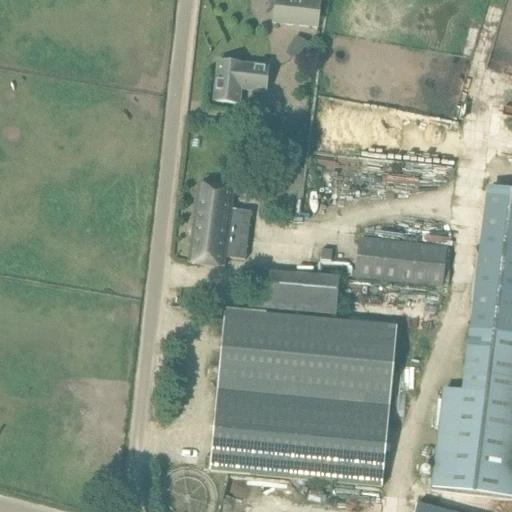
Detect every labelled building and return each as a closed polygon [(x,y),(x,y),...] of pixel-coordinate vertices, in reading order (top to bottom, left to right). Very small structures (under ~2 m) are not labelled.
[(321,0),(316,0),(274,0),(271,25),(318,30),(321,0)] [(295,37),(287,51),(285,55),(287,56),(302,65),(313,47),(295,37)] [(243,65),(238,65),(218,63),(214,103),(239,106),(240,91),(266,93),(269,69),(243,66),(243,65)] [(278,150),(279,131),(254,129),(253,148),(278,150)] [(233,191),(218,189),(198,187),(188,264),(226,269),(227,256),(243,258),(248,214),(230,212),(233,191)] [(442,288),(447,250),(359,240),(354,278),(442,288)] [(254,272),(251,309),(335,316),(338,280),(254,272)] [(205,459),(203,471),(382,488),(397,328),(224,312),(210,459),(205,459)]
